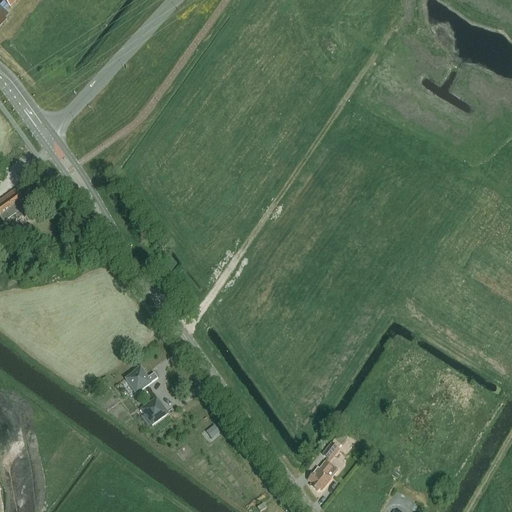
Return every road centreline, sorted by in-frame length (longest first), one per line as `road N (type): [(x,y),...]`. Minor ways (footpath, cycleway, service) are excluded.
road 1 (secondary): [(311,511),(47,134)]
road 2 (unclassified): [(47,134),(174,0)]
